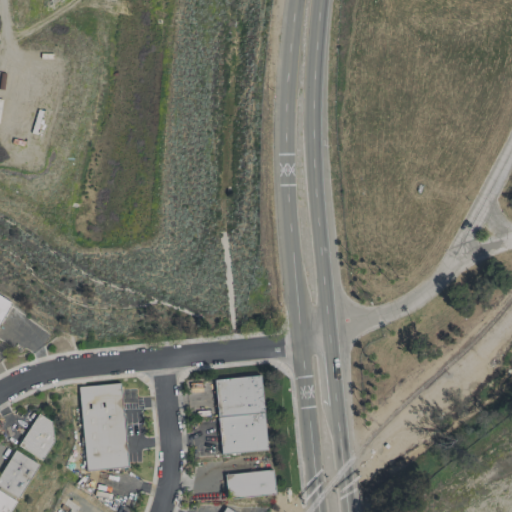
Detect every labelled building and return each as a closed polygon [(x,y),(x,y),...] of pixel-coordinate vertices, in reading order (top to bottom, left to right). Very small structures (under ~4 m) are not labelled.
[(0,320),(10,302),(0,296),(0,320)] [(213,379),(219,454),(264,450),(259,375),(213,379)] [(78,386),(83,470),(125,468),(120,383),(78,386)] [(56,423),(33,413),(18,448),(41,458),(56,423)] [(37,464),(12,450),(0,470),(0,511),(6,511),(14,499),(16,500),(37,464)] [(273,495),(270,470),(224,474),(226,499),(273,495)]
